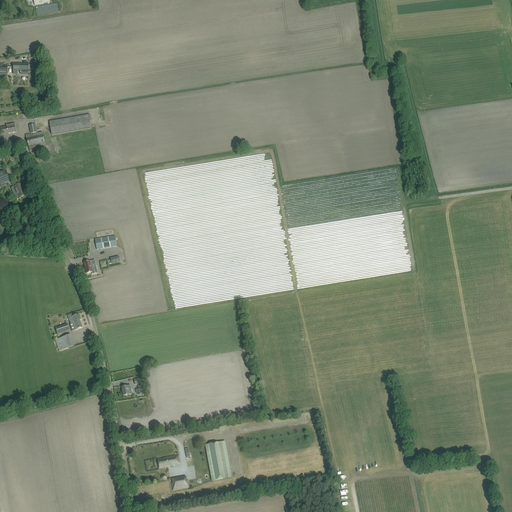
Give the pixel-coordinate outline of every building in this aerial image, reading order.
[(49,122),(52,136),(92,128),(90,115),(49,122)] [(16,123),(6,125),(6,126),(0,127),(0,131),(1,135),(10,133),(18,131),(16,123)] [(26,136),(30,151),(46,147),(42,132),(26,136)] [(0,172),(0,185),(10,181),(5,170),(0,172)] [(13,192),(14,192),(15,194),(15,195),(17,199),(26,196),(24,191),(23,191),(22,189),(23,188),(21,184),(12,188),(13,192)] [(116,246),(115,236),(95,239),(97,250),(116,246)] [(87,274),(92,273),(92,274),(98,273),(95,260),(94,260),(95,260),(90,262),(90,261),(84,263),(87,274)] [(72,317),(72,315),(68,316),(70,325),(73,324),(75,330),(82,328),(79,320),(81,320),(79,315),(72,317)] [(56,328),(58,334),(69,330),(67,324),(56,328)] [(55,340),(59,351),(68,348),(64,337),(55,340)] [(145,385),(138,386),(139,393),(146,392),(145,385)] [(132,394),(131,391),(130,386),(127,387),(127,386),(122,388),(124,396),(129,395),(132,394)] [(232,478),(225,441),(205,445),(212,481),(232,478)] [(180,464),(178,455),(166,457),(167,458),(158,460),(159,468),(180,464)] [(172,483),(173,491),(189,488),(187,480),(186,481),(185,477),(175,479),(175,483),(172,483)]
